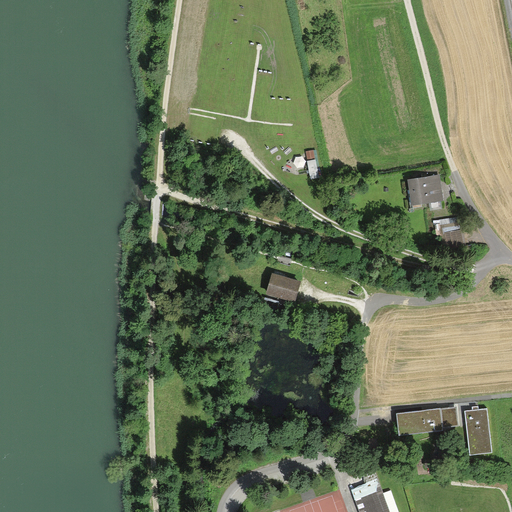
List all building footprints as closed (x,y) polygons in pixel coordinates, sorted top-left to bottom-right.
[(307,162),(311,179),(320,178),(314,152),(306,153),(308,162),(307,162)] [(408,182),(412,208),(421,207),(421,206),(443,203),(440,184),(439,177),(408,182)] [(464,242),(463,230),(444,232),(446,244),(464,242)] [(297,280),(271,273),(266,292),(291,299),(297,280)] [(458,405),(398,410),(400,432),(443,429),(443,425),(460,424),(458,405)] [(476,407),(465,408),(470,453),(493,451),(488,406),(476,407)] [(389,511),(374,469),(348,478),(360,511),(389,511)]
